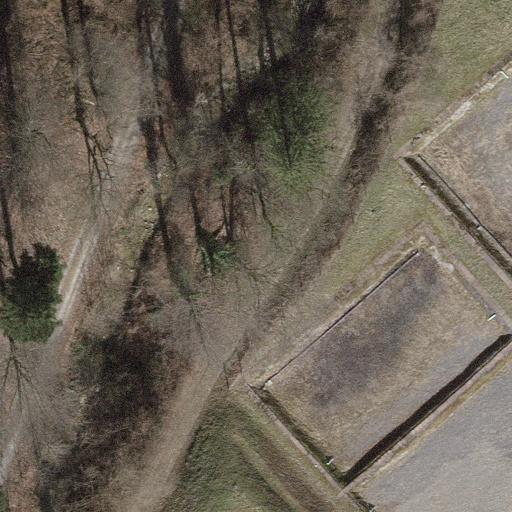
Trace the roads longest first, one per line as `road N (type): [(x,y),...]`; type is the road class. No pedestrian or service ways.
road 1 (track): [(395,0),(341,142),(142,511)]
road 2 (track): [(178,0),(0,482)]
